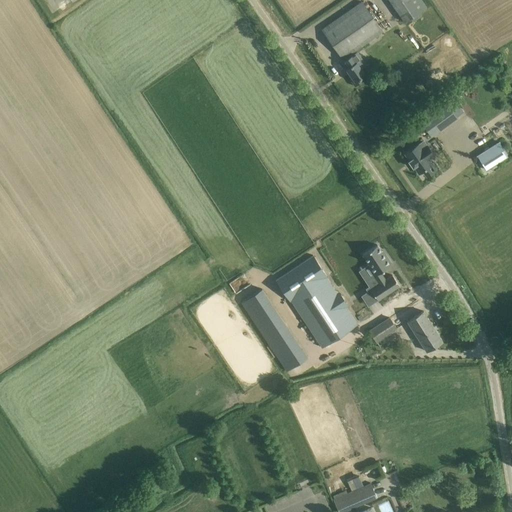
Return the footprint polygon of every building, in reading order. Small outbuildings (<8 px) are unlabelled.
[(388,0),(399,21),(424,8),(420,0),(388,0)] [(362,48),(361,46),(382,31),(362,2),(322,29),(344,61),(345,61),(349,67),(346,69),(350,74),(348,76),(355,85),(354,85),(355,86),(363,80),(363,79),(361,77),(366,74),(366,73),(365,74),(361,68),(366,64),(366,63),(366,64),(357,52),(362,48)] [(456,52),(437,66),(446,77),(465,63),(456,52)] [(458,94),(454,88),(417,116),(430,134),(463,110),(455,99),(459,95),(458,94)] [(419,173),(423,170),(427,176),(438,168),(434,162),(432,164),(429,159),(434,155),(428,146),(426,147),(422,142),(419,145),(419,144),(405,153),(410,160),(408,161),(413,167),(414,167),(419,173)] [(499,142),(477,156),(486,169),(506,157),(502,150),(504,149),(499,142)] [(377,245),(362,254),(369,264),(367,265),(379,284),(371,289),(378,300),(399,286),(392,275),(386,279),(381,272),(380,271),(392,263),(387,255),(385,257),(377,245)] [(313,255),(276,279),(290,300),(291,300),(322,347),(357,323),(344,303),(339,296),(326,277),(327,276),(313,255)] [(257,289),(253,282),(235,293),(240,300),(257,289)] [(263,287),(241,300),(283,370),(305,357),(263,287)] [(434,328),(423,311),(408,321),(413,330),(419,326),(424,334),(434,328)] [(396,328),(389,317),(369,330),(376,341),(396,328)] [(442,341),(434,328),(424,334),(419,326),(413,330),(426,351),(442,341)] [(358,473),(346,478),(351,490),(363,485),(358,473)] [(342,511),(377,497),(370,483),(333,499),(339,511),(342,511)]
